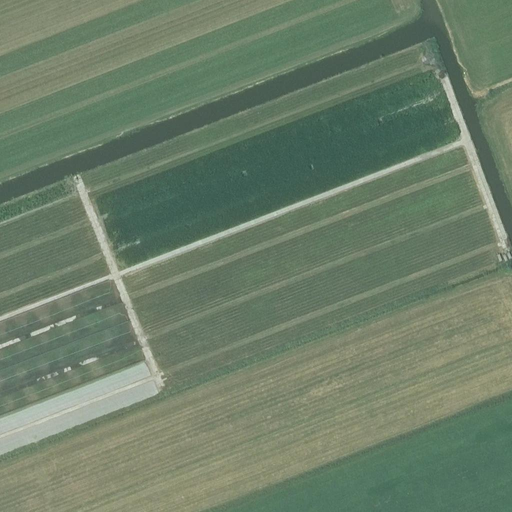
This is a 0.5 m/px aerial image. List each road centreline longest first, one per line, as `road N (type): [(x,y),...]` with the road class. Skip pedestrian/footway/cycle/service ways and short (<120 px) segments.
road 1 (track): [(161,393),(81,192)]
road 2 (track): [(0,321),(115,277)]
